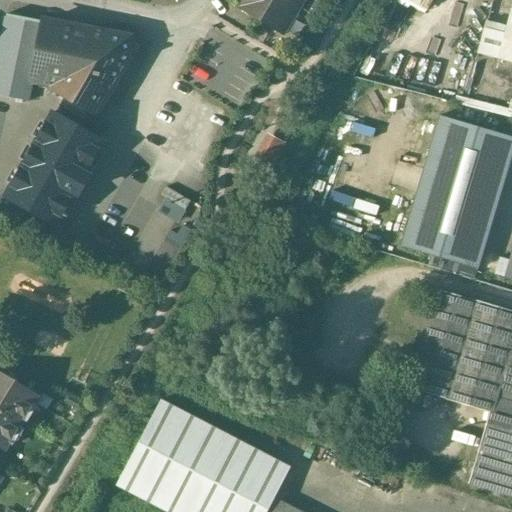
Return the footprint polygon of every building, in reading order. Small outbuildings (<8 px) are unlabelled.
[(301,0),(242,0),(238,7),(281,33),(301,0)] [(405,0),(425,11),(430,0),(405,0)] [(511,3),(498,57),(511,61),(511,3)] [(126,39),(5,14),(5,17),(0,40),(0,95),(27,102),(32,79),(35,80),(37,73),(71,80),(62,96),(80,106),(79,106),(91,113),(91,112),(94,114),(131,50),(126,39)] [(100,140),(52,113),(45,124),(45,125),(37,138),(37,139),(32,147),(31,148),(32,148),(24,161),(24,162),(19,170),(18,171),(19,171),(11,184),(10,185),(11,185),(4,196),(55,225),(60,215),(61,216),(61,215),(68,201),(69,202),(69,201),(73,193),(77,195),(88,176),(84,174),(88,166),(89,166),(89,165),(96,152),(97,152),(97,151),(100,146),(100,140)] [(511,149),(511,137),(438,116),(399,247),(476,269),(511,149)] [(275,164),(284,139),(264,131),(254,156),(275,164)] [(139,241),(164,183),(148,176),(122,234),(139,241)] [(156,255),(189,198),(168,186),(136,243),(156,255)] [(511,246),(503,277),(511,279),(511,246)] [(474,302),(435,290),(406,386),(445,398),(489,412),(511,336),(511,312),(474,301),(474,302)] [(511,336),(489,412),(468,484),(511,496),(511,336)] [(35,396),(0,374),(0,447),(2,449),(35,396)] [(289,467),(159,400),(115,486),(165,511),(265,511),(267,509),(289,467)]
